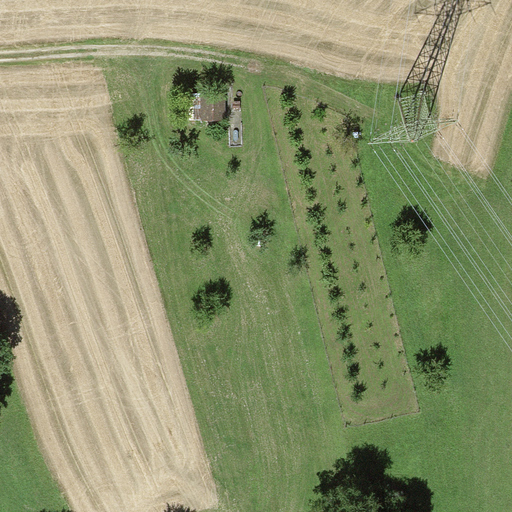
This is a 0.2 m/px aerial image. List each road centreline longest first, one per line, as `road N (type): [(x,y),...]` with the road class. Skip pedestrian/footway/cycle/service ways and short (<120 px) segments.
road 1 (track): [(377,93),(221,55),(171,51)]
road 2 (track): [(0,51),(171,51)]
